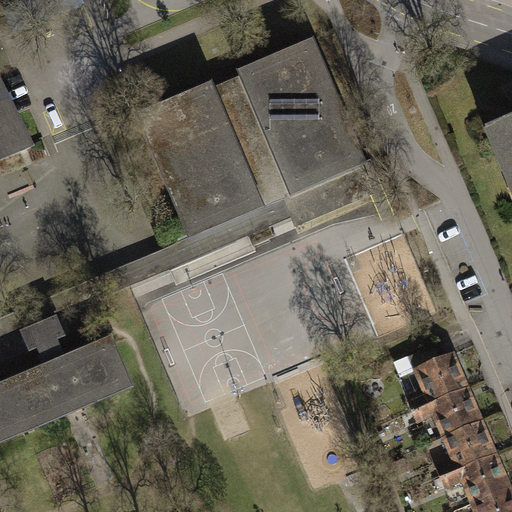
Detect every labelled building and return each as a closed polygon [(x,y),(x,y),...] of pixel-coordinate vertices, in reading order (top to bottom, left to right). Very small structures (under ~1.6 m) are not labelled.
[(379,190),(314,36),(237,69),(240,76),(214,87),(211,79),(135,111),(189,238),(283,198),(291,216),(295,226),(379,190)] [(0,158),(32,144),(0,76),(0,158)] [(511,129),(494,137),(511,181),(511,129)] [(0,338),(23,329),(55,315),(129,284),(148,276),(167,268),(291,216),(283,198),(189,238),(163,247),(139,258),(0,316),(0,338)] [(0,439),(129,384),(108,335),(64,353),(57,338),(64,335),(55,315),(23,329),(31,347),(37,344),(45,361),(0,380),(0,439)] [(412,402),(416,413),(473,390),(460,356),(444,362),(439,350),(413,361),(427,396),(412,402)] [(435,416),(445,440),(487,424),(473,390),(416,413),(419,422),(435,416)] [(438,470),(443,481),(501,457),(487,424),(445,440),(455,464),(438,470)] [(463,483),(473,508),(511,492),(511,485),(501,457),(443,481),(446,490),(463,483)] [(511,511),(511,492),(473,508),(474,511),(511,511)]
